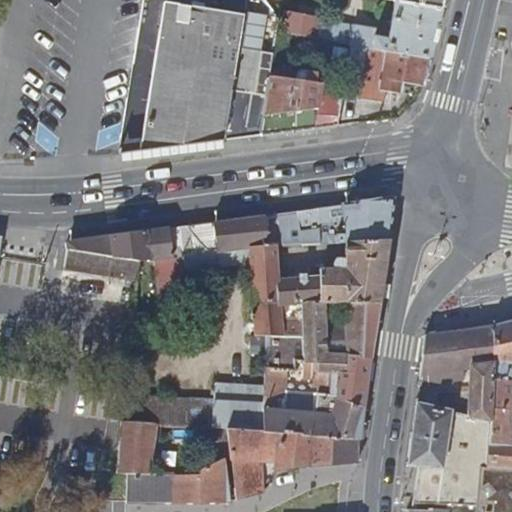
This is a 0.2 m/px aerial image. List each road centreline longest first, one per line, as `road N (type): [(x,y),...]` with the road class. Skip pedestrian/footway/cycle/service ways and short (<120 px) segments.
road 1 (secondary): [(435,161),(366,158),(113,198),(0,202)]
road 2 (primary): [(378,511),(404,319)]
road 3 (primary): [(435,161),(477,0)]
road 4 (primary): [(435,161),(411,242),(404,319)]
road 5 (primary): [(404,319),(444,280),(489,207)]
